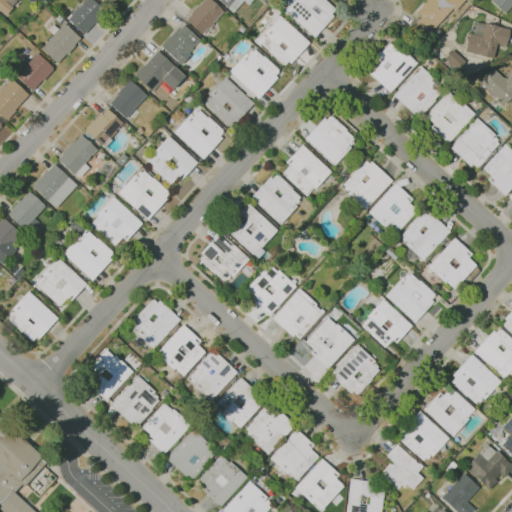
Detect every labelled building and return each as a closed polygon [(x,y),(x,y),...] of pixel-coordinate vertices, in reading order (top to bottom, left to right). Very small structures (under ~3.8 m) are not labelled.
[(0,0),(6,0),(6,1),(13,7),(5,15),(0,10),(0,0)] [(85,34),(68,19),(74,13),(73,12),(77,7),(78,8),(84,0),(94,0),(107,11),(95,24),(94,23),(85,34)] [(202,34),(186,19),(191,14),(190,13),(198,5),(199,6),(204,0),(212,0),(224,11),(213,23),(214,24),(209,29),(208,28),(202,34)] [(244,0),(233,13),(228,8),(228,7),(220,0),(253,0),(249,4),(244,0)] [(315,37),(286,9),(295,0),(326,0),(336,9),(331,14),(334,17),(315,37)] [(416,11),(425,0),(465,0),(455,12),(451,8),(427,36),(414,25),(422,15),(416,11)] [(492,0),(511,0),(511,2),(504,11),(492,0)] [(59,23),(55,19),(59,15),(63,19),(59,23)] [(285,65),(284,64),(283,65),(268,51),(269,50),(261,43),(260,44),(257,42),(263,34),(266,37),(267,36),(264,34),(281,15),(310,42),(291,63),(288,61),(285,65)] [(58,63),(41,48),(54,35),(52,34),(57,28),(59,29),(64,23),(81,38),(75,44),(75,45),(67,54),(58,63)] [(461,52),(466,32),(480,36),(484,23),(508,29),(504,45),(496,43),(492,59),(461,52)] [(182,64),(162,46),(164,43),(163,42),(169,36),(170,37),(177,29),(179,30),(184,25),(200,39),(192,47),(193,48),(189,53),(190,55),(182,64)] [(364,69),(389,40),(414,62),(389,91),(364,69)] [(259,98),(229,72),(246,53),(249,56),(250,55),(248,53),(251,50),(253,51),(255,49),(263,57),(264,56),(279,70),(278,71),(279,72),(276,75),(278,77),(259,98)] [(444,57),(451,49),(464,61),(457,69),(444,57)] [(151,92),(134,76),(135,75),(134,74),(143,64),(144,65),(158,50),(174,65),(174,66),(185,76),(173,89),(163,80),(151,92)] [(32,91),(16,75),(37,52),(55,69),(43,81),(42,80),(32,91)] [(391,94),(416,66),(441,88),(416,116),(391,94)] [(491,66),(477,81),(502,105),(511,94),(511,71),(504,79),(491,66)] [(229,127),(213,112),(214,111),(206,103),(205,102),(206,100),(207,101),(208,101),(206,99),(209,96),(211,98),(211,97),(209,94),(225,76),(254,103),(237,122),(237,121),(235,123),(234,122),(229,127)] [(6,120),(0,114),(0,86),(3,83),(5,86),(12,78),(29,94),(16,109),(17,110),(8,120),(7,119),(6,120)] [(126,118),(110,103),(119,93),(118,92),(129,80),(130,81),(131,80),(147,95),(135,108),(137,109),(130,116),(129,115),(126,118)] [(421,119),(447,91),(472,113),(446,141),(421,119)] [(105,148),(85,130),(86,129),(85,128),(93,119),(94,120),(101,113),(102,114),(108,109),(123,123),(116,131),(117,132),(111,137),(110,138),(112,140),(105,148)] [(203,159),(174,132),(191,114),(194,116),(194,115),(193,114),(196,111),(198,112),(200,110),(208,117),(209,116),(223,130),(223,131),(224,132),(220,136),(223,138),(203,159)] [(334,165),(305,139),(324,118),(327,120),(330,116),(332,117),(332,116),(347,130),(346,130),(354,138),(352,140),(354,142),(351,145),(349,143),(348,144),(351,147),(334,165)] [(447,146),(473,117),(497,139),(472,168),(447,146)] [(81,177),(76,173),(73,173),(58,159),(63,154),(62,153),(71,143),(72,144),(81,134),(98,149),(85,163),(90,167),(81,177)] [(170,184),(147,162),(154,154),(153,153),(169,136),(198,163),(182,180),(177,176),(170,184)] [(307,196),(283,174),(284,173),(290,166),(286,162),(302,144),(331,171),(315,189),(313,186),(312,187),(314,188),(307,196)] [(479,173),(504,144),(511,151),(511,185),(504,195),(479,173)] [(366,210),(348,193),(350,190),(349,189),(348,191),(344,188),(346,186),(344,184),(351,176),(350,175),(364,160),(365,161),(366,160),(370,163),(372,161),(393,180),(366,210)] [(56,208),(33,187),(34,186),(33,185),(44,173),(45,174),(54,164),(77,185),(56,208)] [(153,177),(168,191),(167,192),(169,194),(166,197),(167,199),(148,220),(139,211),(135,207),(119,193),(135,175),(138,177),(139,176),(137,175),(140,171),(142,173),(144,171),(152,178),(153,177)] [(90,182),(87,177),(91,174),(95,178),(90,182)] [(281,224),(279,222),(252,197),(271,176),(273,178),(276,175),(277,176),(278,174),(293,188),(292,189),(301,197),(299,199),(300,200),(297,204),(295,203),(297,206),(281,224)] [(90,189),(87,186),(92,181),(95,185),(90,189)] [(395,234),(388,227),(386,229),(368,212),(395,183),(413,199),(410,203),(418,210),(417,211),(395,234)] [(33,229),(28,225),(25,229),(8,214),(14,208),(13,207),(19,200),(20,201),(29,191),(46,206),(34,218),(39,222),(33,229)] [(115,245),(91,223),(99,215),(97,214),(112,198),(108,194),(111,192),(115,196),(114,197),(142,223),(128,239),(124,235),(115,245)] [(253,255),(229,232),(236,224),(233,221),(249,203),(278,230),(261,248),(260,247),(253,255)] [(423,260),(406,244),(408,241),(407,240),(406,242),(402,239),(404,237),(401,235),(409,227),(408,226),(423,210),(428,214),(430,211),(451,231),(423,260)] [(0,259),(0,220),(2,218),(3,219),(5,218),(22,234),(12,245),(13,246),(0,259)] [(92,280),(63,253),(80,235),(83,237),(82,235),(85,232),(87,233),(89,231),(97,239),(98,238),(113,252),(112,252),(113,254),(109,257),(111,259),(92,280)] [(224,281),(216,273),(215,274),(200,260),(201,260),(200,258),(203,255),(201,252),(220,231),(250,259),(233,277),(230,274),(229,275),(231,276),(228,280),(226,279),(224,281)] [(44,247),(40,244),(48,235),(52,239),(44,247)] [(455,289),(447,282),(446,283),(429,267),(455,238),(472,254),(469,257),(477,265),(455,289)] [(54,258),(50,254),(53,250),(58,255),(54,258)] [(59,306),(35,284),(47,271),(46,270),(58,257),(87,284),(70,302),(67,298),(60,305),(59,306)] [(269,315),(252,299),(255,295),(247,287),(263,271),(270,264),(277,271),(275,272),(276,273),(278,270),(296,286),(295,288),(269,315)] [(415,322),(386,295),(406,273),(409,276),(411,274),(419,281),(420,280),(436,295),(432,299),(434,301),(415,322)] [(302,339),(300,337),(299,338),(295,334),(293,337),(272,318),(299,288),(324,311),(302,335),(304,336),(302,339)] [(32,341),(9,320),(10,319),(9,318),(11,316),(10,315),(13,311),(14,313),(15,311),(12,309),(29,291),(58,318),(39,339),(37,337),(32,341)] [(154,349),(136,332),(138,329),(137,328),(136,330),(132,327),(134,325),(132,323),(139,315),(138,314),(155,296),(181,320),(154,349)] [(384,348),(360,326),(368,317),(367,316),(383,299),(412,326),(396,343),(392,340),(384,348)] [(511,334),(504,326),(505,325),(503,324),(507,320),(504,318),(511,309),(511,334)] [(327,369),(310,352),(313,349),(306,342),(305,341),(327,317),(335,325),(337,323),(354,340),(327,369)] [(184,376),(176,368),(174,370),(156,353),(183,324),(201,341),(197,344),(206,352),(184,376)] [(511,369),(504,378),(474,351),(493,330),(496,333),(499,329),(500,330),(501,329),(511,339),(511,369)] [(355,398),(330,374),(357,344),(375,361),(373,364),(374,365),(375,364),(378,366),(377,368),(379,370),(371,378),(373,379),(355,398)] [(106,401),(81,377),(106,350),(114,357),(115,356),(132,372),(106,401)] [(210,401),(193,386),(196,383),(195,382),(194,383),(190,380),(191,378),(190,377),(197,368),(196,367),(210,352),(211,353),(212,352),(215,356),(217,354),(237,372),(210,401)] [(475,403),(451,381),(455,377),(452,375),(472,354),(501,381),(485,399),(483,397),(479,402),(478,400),(475,403)] [(134,427),(110,404),(137,375),(155,392),(153,395),(154,396),(155,394),(158,397),(156,399),(158,401),(151,409),(152,410),(139,424),(138,423),(134,427)] [(240,428),(232,421),(231,422),(214,407),(241,377),(254,389),(251,392),(263,403),(240,428)] [(453,436),(426,411),(429,407),(428,405),(439,393),(443,396),(451,387),(474,409),(468,416),(466,415),(465,416),(468,419),(453,436)] [(268,455),(242,431),(269,401),(296,425),(268,455)] [(163,454),(146,438),(150,434),(141,426),(164,402),(172,410),(174,408),(191,426),(163,454)] [(424,459),(415,452),(414,453),(399,438),(403,434),(401,432),(420,411),(449,438),(432,456),(429,453),(424,459)] [(511,453),(502,444),(510,435),(502,428),(503,427),(502,426),(511,415),(511,453)] [(0,511),(0,417),(42,456),(39,459),(45,464),(24,486),(22,484),(14,492),(35,511),(0,511)] [(191,482),(165,458),(193,428),(217,451),(203,467),(203,468),(191,482)] [(297,480),(289,473),(288,475),(270,458),(297,429),(314,445),(311,449),(318,455),(318,456),(318,457),(297,480)] [(489,490),(483,484),(475,476),(465,467),(487,443),(495,451),(496,450),(511,464),(511,468),(504,477),(501,474),(495,480),(497,481),(489,490)] [(412,489),(407,484),(404,487),(402,484),(398,489),(393,484),(393,485),(387,480),(388,479),(383,474),(384,473),(382,471),(390,463),(391,465),(393,463),(394,464),(395,464),(387,456),(397,444),(419,464),(420,463),(423,466),(417,472),(423,477),(412,489)] [(221,506),(203,490),(206,486),(199,480),(200,480),(199,479),(221,455),(229,462),(230,461),(247,477),(221,506)] [(322,509),(313,501),(311,503),(295,488),(322,458),(339,474),(336,478),(343,485),(322,509)] [(451,471),(446,467),(453,460),(457,465),(451,471)] [(472,511),(456,511),(441,497),(464,473),(480,487),(466,502),(475,509),(472,511)] [(345,511),(351,478),(374,481),(373,487),(384,488),(381,511),(345,511)] [(224,511),(222,510),(249,481),(267,497),(264,500),(265,501),(267,500),(273,505),(266,511),(224,511)]
